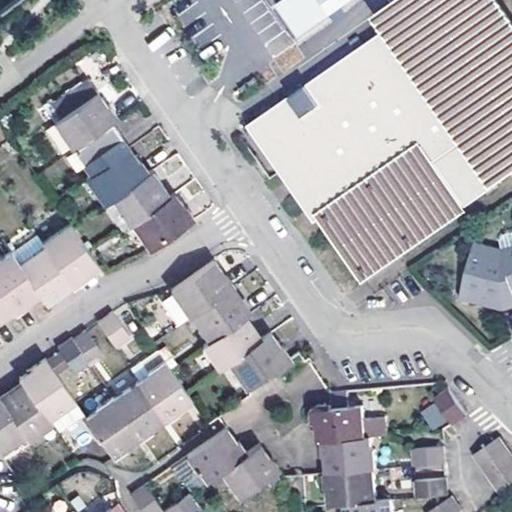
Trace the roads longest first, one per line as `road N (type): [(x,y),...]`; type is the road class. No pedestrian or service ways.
road 1 (residential): [(483,379),(426,329),(332,329),(250,213)]
road 2 (residential): [(250,213),(157,272),(111,290),(0,370)]
road 3 (residential): [(250,213),(106,6)]
